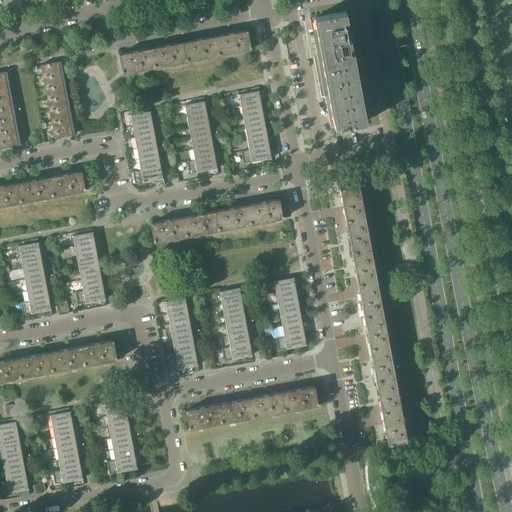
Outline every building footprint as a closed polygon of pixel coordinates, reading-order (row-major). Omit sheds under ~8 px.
[(366,121),(363,108),(345,11),(310,18),(314,42),(330,128),(366,121)] [(231,33),(215,36),(218,55),(251,49),(247,30),(231,33)] [(199,39),(183,42),(186,61),(218,55),(215,36),(199,39)] [(151,48),(154,67),(186,61),(183,42),(167,45),(151,48)] [(154,67),(151,48),(135,51),(119,54),(122,73),(154,67)] [(41,64),(49,108),(54,138),(72,134),(68,110),(59,61),(41,64)] [(0,71),(0,147),(18,145),(4,71),(0,71)] [(257,91),(257,87),(232,92),(232,95),(239,94),(241,105),(261,102),(259,91),(257,91)] [(206,112),(206,108),(204,101),(194,103),(194,100),(179,102),(179,105),(184,104),(186,115),(206,112)] [(243,116),(263,113),(261,102),(241,105),(243,116)] [(133,124),(152,121),(149,107),(136,110),(136,111),(131,112),(133,124)] [(209,123),(206,112),(186,115),(188,127),(209,123)] [(265,124),(263,113),(243,116),(245,127),(265,124)] [(154,132),(152,121),(133,124),(135,135),(154,132)] [(211,134),(209,123),(188,127),(191,138),(211,134)] [(267,135),(265,124),(245,127),(247,139),(267,135)] [(156,143),(154,132),(135,135),(137,147),(156,143)] [(213,145),(211,134),(191,138),(193,149),(213,145)] [(269,146),(267,135),(247,139),(249,149),(269,146)] [(158,154),(156,143),(137,147),(138,158),(158,154)] [(215,156),(213,145),(193,149),(195,160),(215,156)] [(271,157),(269,146),(249,149),(241,151),(243,163),(251,161),(271,157)] [(160,165),(158,154),(138,158),(140,168),(160,165)] [(217,168),(215,156),(195,160),(187,161),(189,173),(197,171),(217,168)] [(163,178),(160,165),(140,168),(132,170),(135,183),(143,182),(163,178)] [(81,170),(49,176),(53,196),(85,190),(81,170)] [(17,182),(21,202),(53,196),(49,176),(17,182)] [(0,185),(0,205),(21,202),(17,182),(0,185)] [(345,219),(364,216),(358,184),(339,187),(342,203),(345,219)] [(263,202),(247,205),(250,224),(283,218),(279,199),(263,202)] [(231,208),(215,211),(218,230),(250,224),(247,205),(231,208)] [(218,230),(215,211),(199,214),(182,217),(186,236),(218,230)] [(371,248),(364,216),(345,219),(348,235),(351,251),(371,248)] [(186,236),(182,217),(166,220),(150,223),(154,242),(186,236)] [(75,246),(95,243),(93,232),(73,235),(75,246)] [(20,256),(40,252),(38,242),(37,242),(36,239),(24,241),(25,244),(18,246),(20,256)] [(97,254),(95,243),(75,246),(77,257),(97,254)] [(377,280),(371,248),(351,251),(354,267),(357,283),(377,280)] [(42,263),(40,252),(20,256),(22,267),(42,263)] [(99,265),(97,254),(77,257),(79,268),(99,265)] [(44,275),(42,263),(22,267),(24,278),(44,275)] [(101,276),(99,265),(79,268),(81,280),(101,276)] [(47,286),(44,275),(24,278),(26,289),(47,286)] [(103,287),(101,276),(81,280),(83,290),(103,287)] [(276,292),(296,288),(294,277),(274,281),(276,292)] [(192,288),(190,279),(182,280),(183,289),(192,288)] [(383,312),(377,280),(357,283),(360,299),(363,315),(383,312)] [(49,297),(47,286),(26,289),(28,300),(49,297)] [(105,298),(103,287),(83,290),(75,292),(77,304),(85,302),(105,298)] [(221,302),(241,298),(239,287),(219,291),(221,302)] [(298,299),(296,288),(276,292),(278,303),(298,299)] [(51,309),(49,297),(28,300),(21,302),(23,314),(31,312),(51,309)] [(167,312),(187,309),(185,298),(165,301),(167,312)] [(243,309),(241,298),(221,302),(223,313),(243,309)] [(300,311),(298,299),(278,303),(280,314),(300,311)] [(169,323),(189,320),(187,309),(167,312),(169,323)] [(246,321),(243,309),(223,313),(225,324),(246,321)] [(302,322),(300,311),(280,314),(282,325),(302,322)] [(389,344),(383,312),(363,315),(366,331),(369,347),(389,344)] [(191,331),(189,320),(169,323),(169,325),(170,327),(171,334),(191,331)] [(248,332),(246,321),(225,324),(228,335),(248,332)] [(304,333),(302,322),(282,325),(284,336),(304,333)] [(193,342),(191,331),(171,334),(173,346),(193,342)] [(250,343),(248,332),(228,335),(230,346),(250,343)] [(306,344),(304,333),(284,336),(276,338),(278,349),(286,348),(306,344)] [(81,346),(85,365),(117,359),(113,340),(97,343),(81,346)] [(195,353),(193,342),(173,346),(175,356),(195,353)] [(252,354),(250,343),(230,346),(222,348),(224,359),(232,358),(252,354)] [(395,376),(389,344),(369,347),(372,363),(375,380),(395,376)] [(49,352),(53,371),(85,365),(81,346),(65,349),(49,352)] [(33,355),(17,358),(21,377),(53,371),(49,352),(33,355)] [(198,364),(195,353),(175,356),(168,358),(170,369),(177,368),(198,364)] [(0,381),(21,377),(17,358),(1,361),(0,360),(0,381)] [(401,408),(395,376),(375,380),(378,396),(381,412),(401,408)] [(314,385),(281,391),(285,411),(318,405),(314,385)] [(249,397),(253,417),(285,411),(281,391),(249,397)] [(217,404),(221,423),(253,417),(249,397),(217,404)] [(107,415),(127,412),(125,401),(117,402),(116,399),(111,400),(112,403),(105,404),(107,415)] [(5,405),(6,414),(15,412),(13,404),(5,405)] [(221,423),(217,404),(185,409),(189,429),(221,423)] [(407,440),(401,408),(381,412),(384,428),(387,444),(407,440)] [(52,426),(72,422),(70,411),(50,415),(52,426)] [(129,423),(127,412),(107,415),(109,426),(129,423)] [(0,435),(18,432),(16,421),(0,424),(0,435)] [(74,433),(72,422),(52,426),(54,437),(74,433)] [(131,434),(129,423),(109,426),(111,438),(131,434)] [(0,435),(0,445),(0,447),(20,443),(18,432),(0,435)] [(76,444),(74,433),(54,437),(57,448),(76,444)] [(133,445),(131,434),(111,438),(113,449),(133,445)] [(46,449),(44,441),(38,443),(39,451),(46,449)] [(0,447),(2,458),(22,454),(20,443),(0,447)] [(79,455),(76,444),(57,448),(59,459),(79,455)] [(135,456),(133,445),(113,449),(115,459),(135,456)] [(2,458),(4,469),(24,465),(22,454),(2,458)] [(81,466),(79,455),(59,459),(61,470),(81,466)] [(137,467),(135,456),(115,459),(107,461),(109,473),(117,471),(137,467)] [(24,465),(4,469),(6,480),(26,476),(24,465)] [(83,478),(81,466),(61,470),(53,471),(56,488),(64,487),(63,481),(83,478)] [(29,488),(26,476),(6,480),(0,481),(0,490),(0,493),(9,492),(29,488)]
